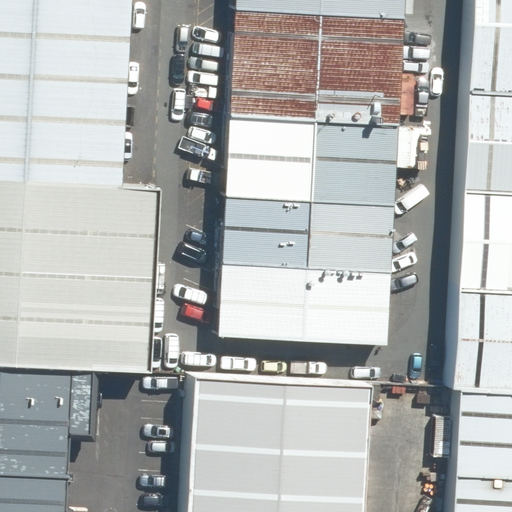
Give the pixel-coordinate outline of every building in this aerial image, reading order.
[(0,0),(0,354),(88,360),(143,361),(152,183),(110,181),(119,0),(0,0)] [(227,0),(227,6),(396,15),(396,0),(227,0)] [(511,0),(465,0),(460,85),(511,87),(511,0)] [(227,6),(225,59),(393,68),(396,15),(227,6)] [(225,59),(223,112),(389,121),(393,68),(225,59)] [(511,87),(460,85),(453,187),(511,190),(511,87)] [(223,112),(219,188),(385,197),(389,121),(223,112)] [(511,190),(453,187),(448,285),(511,288),(511,190)] [(219,188),(215,255),(382,264),(385,197),(219,188)] [(382,264),(215,255),(211,329),(378,338),(382,264)] [(511,288),(448,285),(442,381),(449,378),(511,381),(511,288)] [(0,463),(58,467),(61,422),(84,423),(88,360),(0,354),(0,463)] [(354,511),(361,379),(183,371),(176,511),(354,511)] [(511,381),(449,378),(447,468),(511,471),(511,381)] [(0,463),(0,511),(55,511),(58,467),(0,463)] [(511,511),(511,471),(447,468),(444,511),(511,511)]
